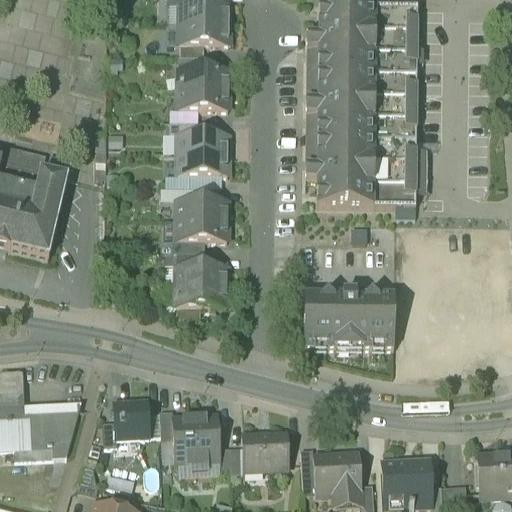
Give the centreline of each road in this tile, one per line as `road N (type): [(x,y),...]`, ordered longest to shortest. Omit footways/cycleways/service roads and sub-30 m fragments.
road 1 (residential): [(255,387),(263,359),(269,28)]
road 2 (residential): [(511,412),(447,422),(374,420),(255,387)]
road 3 (residential): [(105,357),(69,511)]
road 4 (residential): [(255,387),(138,354)]
